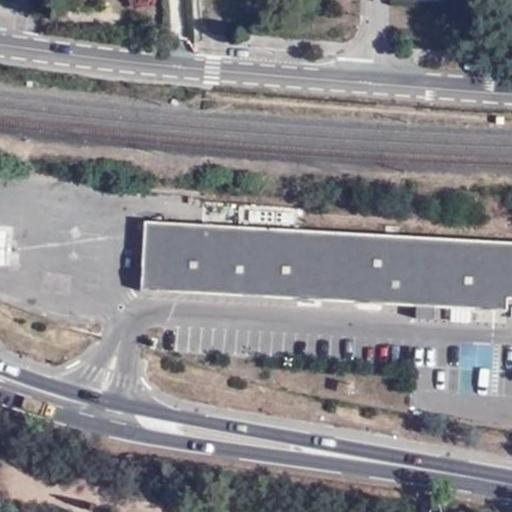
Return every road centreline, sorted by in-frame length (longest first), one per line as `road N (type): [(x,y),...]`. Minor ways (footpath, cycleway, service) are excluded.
road 1 (primary): [(387,464),(101,401),(0,366)]
road 2 (primary): [(0,394),(94,428),(387,464)]
road 3 (unclassified): [(372,83),(0,46)]
road 4 (unclassified): [(511,93),(372,83)]
road 5 (primary): [(387,464),(511,484)]
